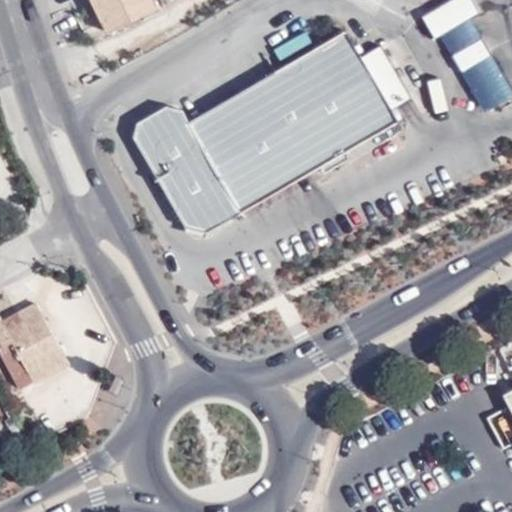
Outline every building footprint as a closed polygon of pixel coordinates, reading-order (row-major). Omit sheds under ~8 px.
[(80,0),(103,43),(154,19),(144,0),(80,0)] [(472,0),(454,0),(424,17),(437,38),(441,36),(471,18),(480,13),(472,0)] [(441,36),(453,56),(482,38),(471,18),(441,36)] [(398,120),(348,32),(190,123),(181,109),(164,108),(139,122),(136,141),(188,225),(207,230),(398,120)] [(453,56),(462,70),(491,53),(482,38),(453,56)] [(511,88),(491,53),(462,70),(485,108),(511,94),(511,88)] [(23,312),(24,314),(29,325),(13,333),(7,323),(3,316),(0,317),(0,342),(5,351),(18,344),(30,366),(40,385),(73,363),(42,303),(23,312)] [(29,325),(24,314),(7,323),(13,333),(29,325)] [(27,393),(40,385),(30,366),(16,374),(27,393)]
